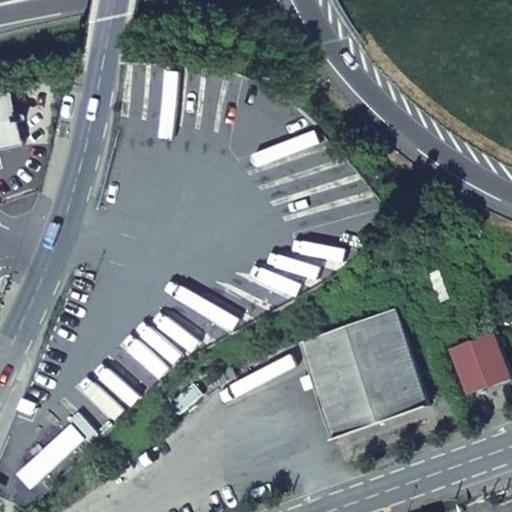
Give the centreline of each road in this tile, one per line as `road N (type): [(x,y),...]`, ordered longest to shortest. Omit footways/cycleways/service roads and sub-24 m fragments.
road 1 (tertiary): [(0,364),(58,243),(115,0)]
road 2 (motorway): [(300,0),(363,90),(448,158),(511,195)]
road 3 (tertiary): [(328,511),(511,447)]
